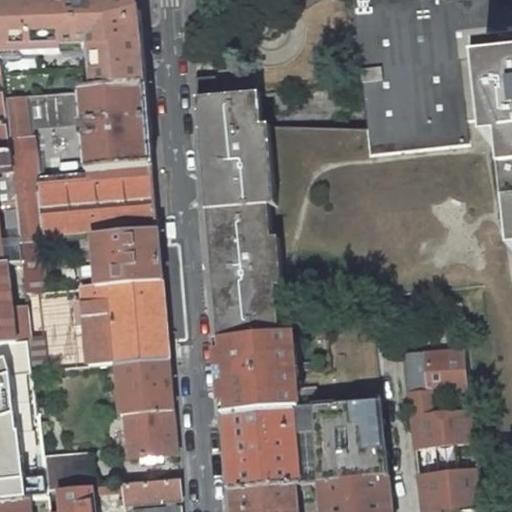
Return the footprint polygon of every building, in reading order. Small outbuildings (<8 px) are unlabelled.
[(127,0),(0,0),(0,30),(3,56),(4,56),(3,52),(16,51),(16,56),(66,54),(66,50),(94,49),(97,90),(93,90),(93,91),(147,87),(140,12),(127,0)] [(511,0),(473,0),(445,2),(444,0),(354,0),(363,86),(372,156),(470,145),(467,122),(492,119),(495,152),(509,151),(511,177),(511,0)] [(3,60),(3,56),(0,30),(0,155),(12,154),(11,140),(7,100),(2,60),(3,60)] [(154,169),(147,87),(93,91),(83,92),(89,175),(154,169)] [(200,96),(221,335),(284,329),(280,283),(286,282),(283,234),(276,235),(273,202),(280,202),(273,121),(266,122),(263,90),(200,96)] [(7,100),(11,140),(35,138),(34,129),(81,125),(78,94),(7,100)] [(35,138),(11,140),(12,154),(14,173),(13,173),(17,203),(17,208),(18,212),(20,228),(21,240),(21,243),(41,242),(47,241),(40,179),(35,138)] [(159,231),(154,169),(89,175),(40,179),(47,241),(80,238),(159,231)] [(0,204),(2,204),(17,203),(13,173),(4,174),(5,179),(0,179),(0,204)] [(9,229),(20,228),(18,212),(7,214),(9,229)] [(85,288),(99,287),(99,288),(164,282),(159,231),(80,238),(83,261),(97,259),(97,266),(82,267),(85,288)] [(0,266),(10,265),(24,264),(21,243),(21,240),(0,242),(0,266)] [(41,242),(21,243),(24,264),(27,295),(46,293),(41,242)] [(10,265),(0,266),(0,345),(32,341),(28,308),(15,309),(10,265)] [(113,305),(118,366),(170,361),(164,282),(99,288),(99,287),(85,288),(83,288),(84,302),(77,303),(78,323),(108,320),(107,306),(113,305)] [(431,306),(401,309),(403,326),(433,323),(431,306)] [(221,335),(226,415),(319,406),(317,388),(298,389),(293,334),(284,329),(221,335)] [(0,419),(39,415),(32,341),(0,345),(0,419)] [(438,353),(406,355),(410,397),(411,397),(430,395),(433,415),(475,412),(472,390),(470,391),(466,351),(449,352),(448,347),(438,348),(438,353)] [(123,416),(127,416),(175,412),(170,361),(118,366),(123,416)] [(484,511),(485,511),(475,412),(433,415),(430,395),(411,397),(423,511),(484,511)] [(320,483),(390,476),(382,400),(319,406),(226,415),(232,490),(297,485),(320,483)] [(175,412),(127,416),(131,460),(179,455),(175,412)] [(50,493),(46,458),(42,423),(40,424),(39,415),(0,419),(0,503),(26,501),(50,498),(50,493)] [(60,492),(94,489),(94,488),(91,455),(46,458),(50,493),(60,492)] [(393,511),(390,476),(320,483),(323,511),(393,511)] [(183,501),(181,480),(124,486),(125,500),(120,500),(120,507),(183,501)] [(232,490),(233,511),(299,511),(297,485),(232,490)] [(109,487),(94,488),(94,489),(95,496),(109,495),(109,487)] [(96,511),(95,496),(94,489),(60,492),(62,511),(96,511)] [(0,503),(0,511),(27,511),(26,501),(0,503)]
